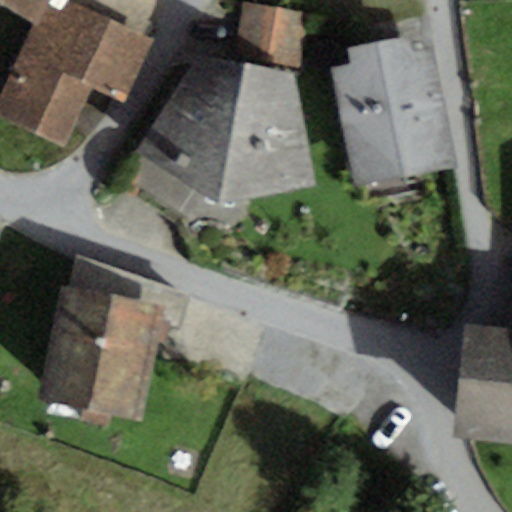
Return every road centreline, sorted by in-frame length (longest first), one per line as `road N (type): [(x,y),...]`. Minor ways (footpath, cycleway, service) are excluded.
road 1 (residential): [(22,207),(405,356),(484,511)]
road 2 (residential): [(185,0),(106,149),(58,193),(22,207)]
